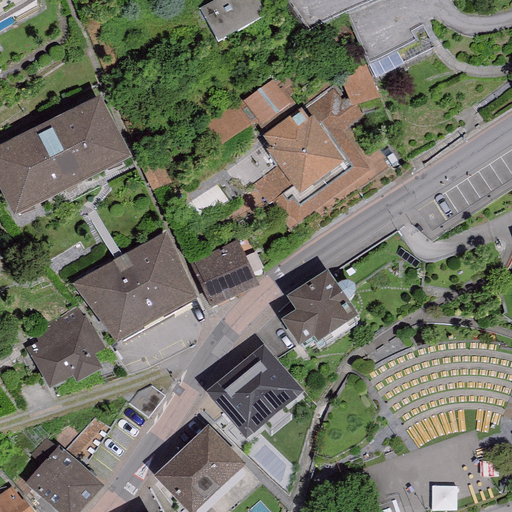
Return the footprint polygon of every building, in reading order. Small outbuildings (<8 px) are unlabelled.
[(32,0),(0,0),(0,21),(35,3),(32,0)] [(258,0),(223,0),(203,11),(215,36),(236,26),(241,34),(268,20),(258,0)] [(84,65),(69,74),(75,87),(92,81),(84,65)] [(345,85),(354,110),(360,107),(365,118),(382,110),(367,71),(356,75),(357,80),(345,85)] [(284,78),(205,131),(217,153),(259,125),(263,130),(292,109),(285,100),(280,91),(289,84),(284,78)] [(294,212),(301,222),(368,172),(340,131),(354,122),(334,97),(270,143),(277,153),(238,182),(248,196),(259,188),(270,204),(277,200),(288,215),(294,212)] [(40,142),(0,160),(0,179),(18,216),(125,163),(100,110),(54,135),(51,131),(39,138),(40,142)] [(155,154),(141,162),(155,189),(166,185),(172,183),(160,163),(166,160),(163,156),(157,157),(155,154)] [(245,244),(195,269),(214,311),(236,300),(236,297),(245,291),(245,290),(265,277),(259,270),(251,244),(245,244)] [(162,247),(83,293),(118,342),(192,301),(162,247)] [(289,319),(276,328),(289,348),(303,339),(306,343),(341,320),(317,282),(281,305),(289,319)] [(53,342),(36,353),(54,387),(75,375),(79,381),(101,371),(95,357),(105,349),(94,332),(88,332),(84,324),(69,331),(62,324),(48,330),(53,342)] [(224,379),(200,398),(235,439),(286,399),(250,357),(235,370),(232,367),(222,376),(224,379)] [(325,421),(314,463),(326,465),(330,454),(338,453),(347,449),(357,444),(369,436),(374,429),(375,415),(374,403),(362,387),(351,377),(339,396),(325,421)] [(155,387),(126,400),(151,421),(167,397),(155,387)] [(94,424),(75,446),(90,459),(109,438),(94,424)] [(146,480),(176,511),(179,511),(225,468),(193,435),(146,480)] [(44,452),(25,477),(61,511),(84,511),(102,492),(53,446),(46,454),(44,452)] [(13,494),(0,503),(0,511),(29,511),(26,508),(24,509),(13,494)]
